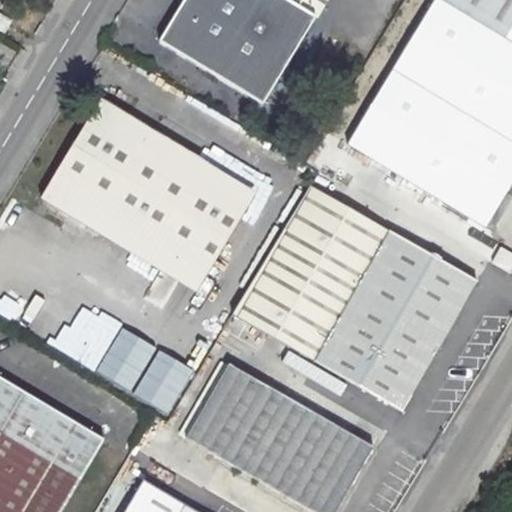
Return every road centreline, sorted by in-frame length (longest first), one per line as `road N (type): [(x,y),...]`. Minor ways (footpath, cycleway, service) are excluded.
road 1 (unclassified): [(0,150),(90,0)]
road 2 (unclassified): [(434,511),(511,381)]
